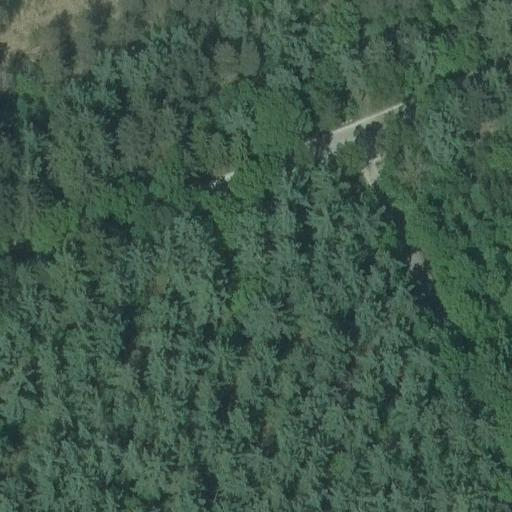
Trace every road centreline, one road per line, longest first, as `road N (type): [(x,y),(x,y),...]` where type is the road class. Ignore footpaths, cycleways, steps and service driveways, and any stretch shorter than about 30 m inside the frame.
road 1 (unclassified): [(0,287),(353,134)]
road 2 (unclassified): [(511,482),(353,134)]
road 3 (unclassified): [(353,134),(511,69)]
